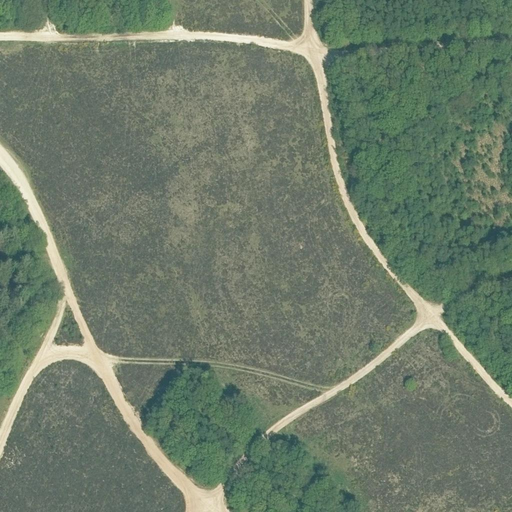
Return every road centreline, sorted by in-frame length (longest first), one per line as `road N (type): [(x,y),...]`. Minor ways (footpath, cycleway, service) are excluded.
road 1 (track): [(511,45),(330,55),(215,37),(0,37)]
road 2 (track): [(511,404),(398,280),(353,216),(332,153),(308,0)]
road 3 (track): [(205,505),(269,434),(356,378),(429,316),(511,281)]
road 4 (track): [(0,157),(35,212),(65,290),(0,444)]
road 5 (track): [(37,363),(69,353),(208,364),(337,390)]
road 6 (track): [(205,505),(136,428),(65,290)]
